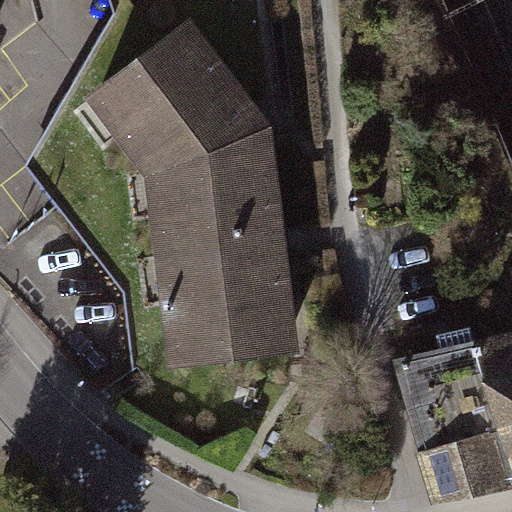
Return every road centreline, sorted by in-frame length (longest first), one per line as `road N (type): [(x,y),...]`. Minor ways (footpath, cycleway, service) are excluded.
road 1 (residential): [(0,367),(77,452),(163,511)]
road 2 (unknown): [(0,131),(53,60),(64,0)]
